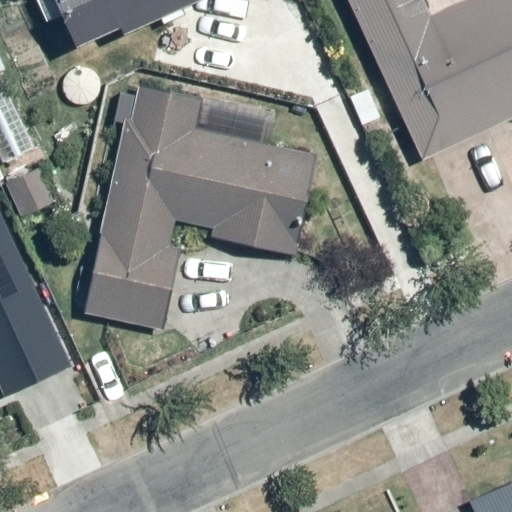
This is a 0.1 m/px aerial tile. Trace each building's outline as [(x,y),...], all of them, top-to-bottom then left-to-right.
[(425,0),(345,0),(417,163),(511,121),(511,0),(457,0),(430,12),(425,0)] [(80,312),(154,329),(179,218),(188,220),(208,224),(206,237),(292,256),(315,152),(239,135),(244,113),(206,105),(209,93),(133,76),(80,312)] [(5,85),(0,87),(0,130),(12,154),(34,143),(5,85)] [(48,156),(3,179),(22,216),(67,193),(48,156)] [(0,376),(6,390),(67,361),(0,214),(0,376)] [(478,511),(511,511),(511,482),(473,501),(478,511)]
